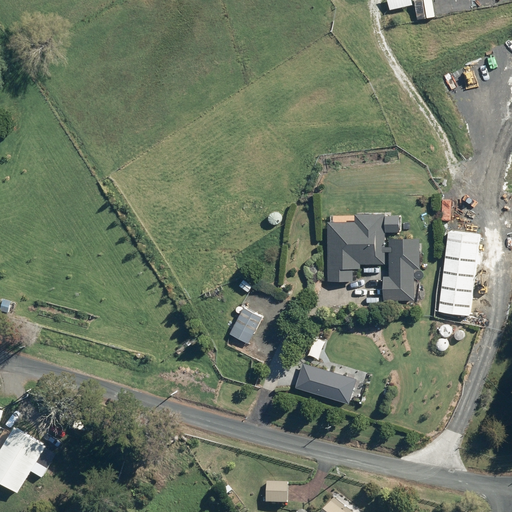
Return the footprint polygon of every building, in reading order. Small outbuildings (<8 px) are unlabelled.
[(389,236),(389,244),(383,244),(383,212),(353,212),(353,222),(328,221),(327,279),(353,280),(354,264),(382,264),(383,251),(389,251),(389,274),(383,274),(383,298),(413,298),(413,267),(419,267),(419,236),(389,236)] [(480,236),(447,233),(439,311),(472,315),(480,236)] [(11,304),(0,301),(0,310),(9,313),(11,304)] [(230,333),(246,342),(263,314),(246,305),(230,333)] [(51,462),(56,452),(19,430),(0,462),(0,472),(23,486),(40,456),(51,462)] [(267,480),(266,501),(286,502),(287,482),(267,480)] [(357,511),(334,494),(320,511),(357,511)]
